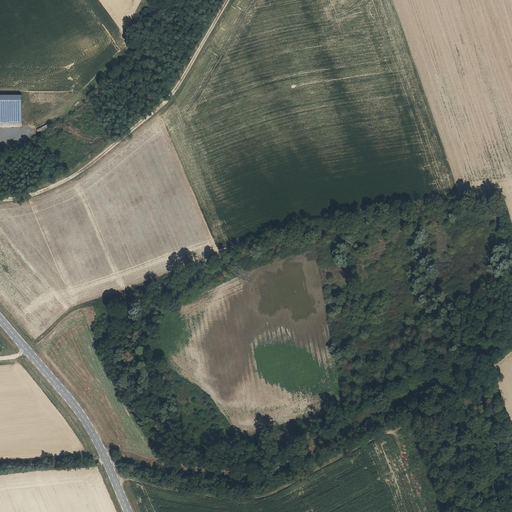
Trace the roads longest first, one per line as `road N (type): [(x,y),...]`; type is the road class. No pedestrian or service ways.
road 1 (track): [(417,480),(392,428),(265,495),(114,480)]
road 2 (track): [(226,0),(165,99),(68,180),(33,197),(0,200)]
road 3 (tertiary): [(127,511),(84,419),(0,317)]
road 4 (track): [(290,457),(256,477),(99,447)]
